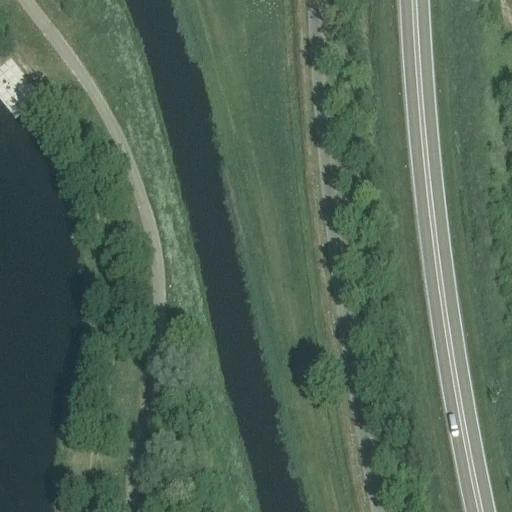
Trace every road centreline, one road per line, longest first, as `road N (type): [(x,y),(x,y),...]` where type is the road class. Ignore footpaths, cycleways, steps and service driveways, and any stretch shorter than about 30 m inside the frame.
road 1 (unclassified): [(25,0),(99,99),(124,144),(149,223),(159,323),(133,482),(136,511)]
road 2 (track): [(0,28),(67,105),(102,183),(122,281),(120,380),(103,511)]
road 3 (primary): [(483,511),(445,311),(414,0)]
road 4 (unclassified): [(379,511),(360,428),(329,0)]
